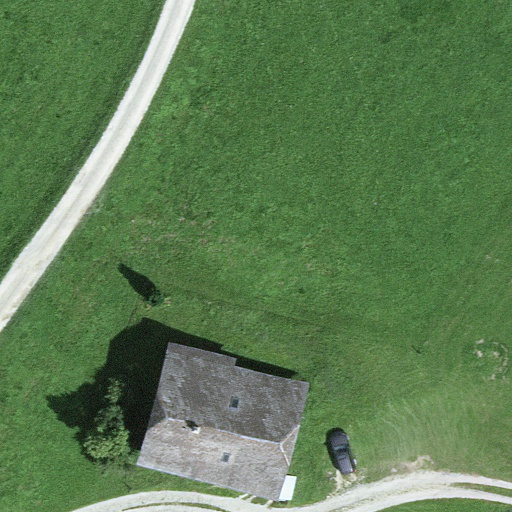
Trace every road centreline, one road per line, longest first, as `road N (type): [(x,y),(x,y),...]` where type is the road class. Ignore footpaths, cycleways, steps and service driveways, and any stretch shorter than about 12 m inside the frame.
road 1 (track): [(0,306),(154,88),(179,0)]
road 2 (track): [(511,500),(450,485),(336,511)]
road 3 (track): [(234,511),(189,498),(110,511)]
